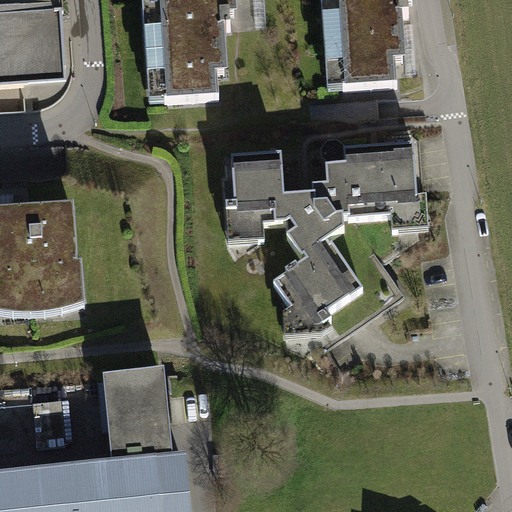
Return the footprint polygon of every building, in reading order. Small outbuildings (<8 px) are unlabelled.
[(146,0),(152,110),(222,107),(218,23),(236,22),(234,0),(146,0)] [(315,0),(322,101),(396,96),(390,3),(413,2),(412,0),(315,0)] [(64,17),(0,20),(0,91),(68,87),(64,17)] [(230,213),(231,250),(265,249),(264,231),(292,230),(299,238),(288,247),(304,268),(270,293),(310,345),(371,299),(333,250),(347,240),(348,228),(354,228),(391,226),(392,240),(431,238),(429,204),(419,205),(416,153),(346,157),(338,148),(325,150),(323,162),(330,173),(331,194),(316,194),(316,206),(282,207),(281,166),(239,168),(241,212),(230,213)] [(76,209),(0,213),(0,323),(28,325),(54,324),(88,317),(85,268),(80,269),(76,209)] [(188,511),(184,460),(171,461),(162,373),(106,378),(114,463),(0,474),(0,511),(188,511)] [(70,401),(37,402),(39,447),(73,445),(70,401)]
